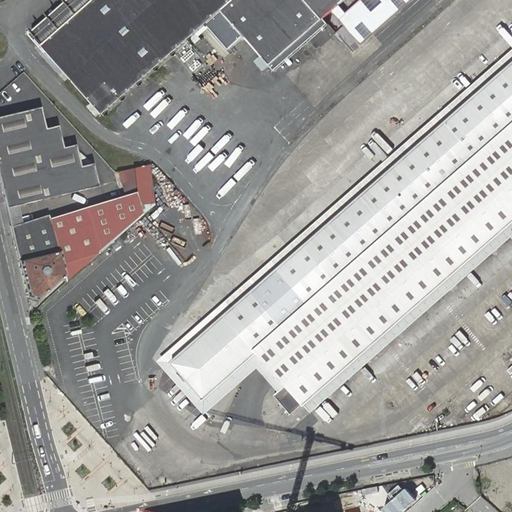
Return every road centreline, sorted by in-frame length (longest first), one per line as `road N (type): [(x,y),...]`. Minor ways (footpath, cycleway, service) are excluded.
road 1 (unknown): [(233,455),(282,355),(511,154)]
road 2 (residential): [(0,261),(62,511)]
road 3 (secondary): [(460,446),(208,499)]
